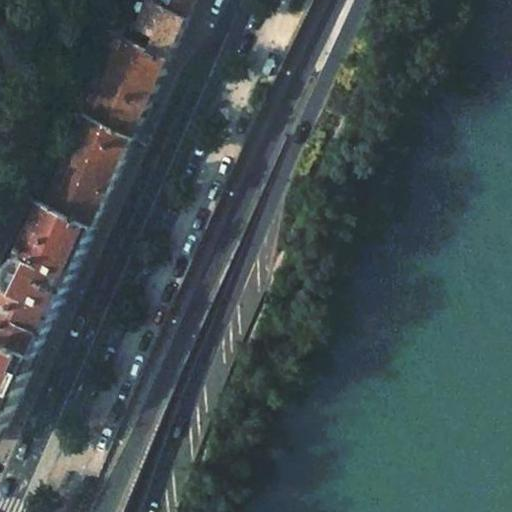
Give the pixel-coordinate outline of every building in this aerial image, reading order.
[(187,18),(148,0),(147,0),(129,42),(169,59),(187,18)] [(194,0),(148,0),(187,18),(194,0)] [(129,42),(118,37),(83,116),(135,138),(169,59),(129,42)] [(135,138),(83,116),(43,204),(95,227),(135,138)] [(0,265),(29,199),(4,188),(0,197),(0,265)] [(43,204),(39,202),(0,289),(0,317),(6,320),(0,333),(0,335),(40,353),(95,227),(43,204)] [(0,431),(7,429),(40,353),(0,335),(0,431)]
